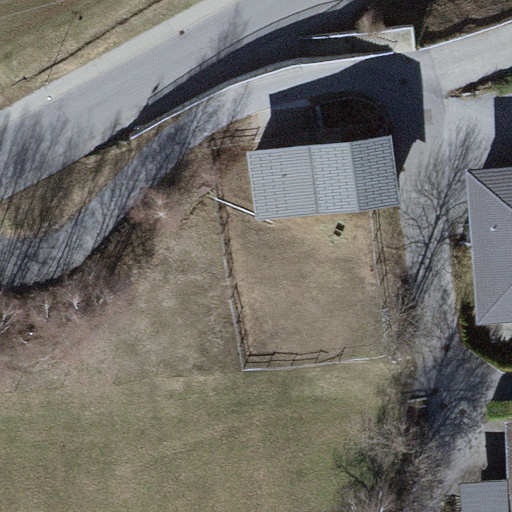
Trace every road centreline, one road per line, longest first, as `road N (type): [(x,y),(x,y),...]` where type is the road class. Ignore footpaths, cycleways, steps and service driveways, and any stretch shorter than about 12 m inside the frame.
road 1 (residential): [(0,243),(81,242),(192,125),(414,66),(445,226),(460,400),(423,511)]
road 2 (residential): [(309,0),(0,168)]
